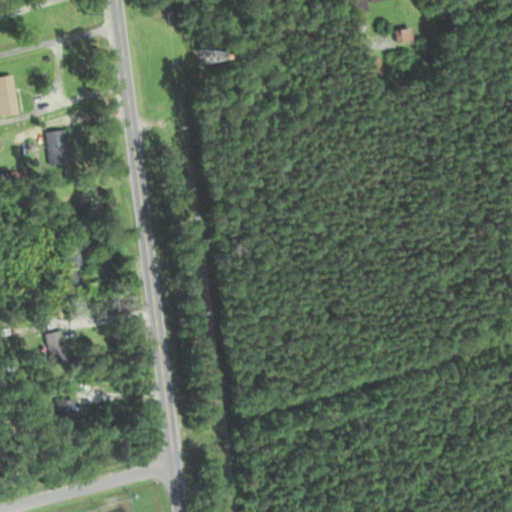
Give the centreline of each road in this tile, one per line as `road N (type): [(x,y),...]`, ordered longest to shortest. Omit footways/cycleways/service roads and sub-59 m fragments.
road 1 (primary): [(179,511),(115,0)]
road 2 (residential): [(173,464),(0,507)]
road 3 (residential): [(119,25),(0,53)]
